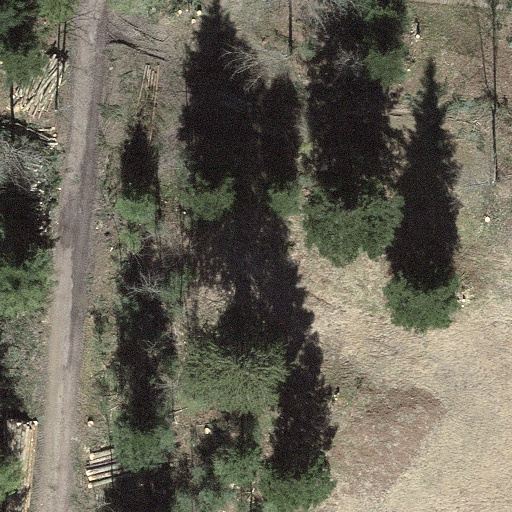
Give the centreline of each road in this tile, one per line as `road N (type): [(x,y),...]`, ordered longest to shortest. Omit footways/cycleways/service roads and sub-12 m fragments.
road 1 (track): [(107,0),(41,511)]
road 2 (track): [(127,0),(148,42),(210,58),(244,0)]
